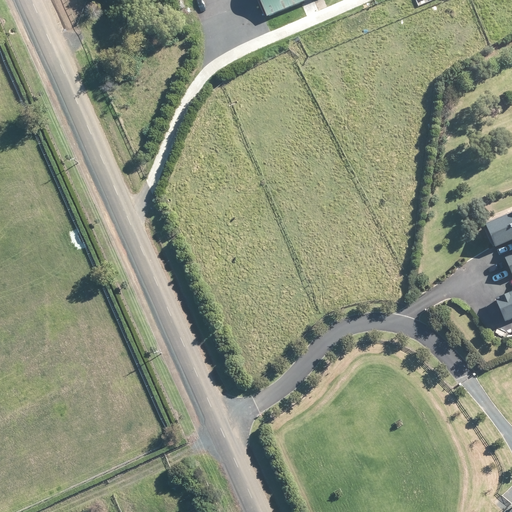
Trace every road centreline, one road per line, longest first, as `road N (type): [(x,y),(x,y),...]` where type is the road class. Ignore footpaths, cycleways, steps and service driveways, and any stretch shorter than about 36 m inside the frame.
road 1 (unclassified): [(259,511),(35,0)]
road 2 (track): [(56,511),(226,436)]
